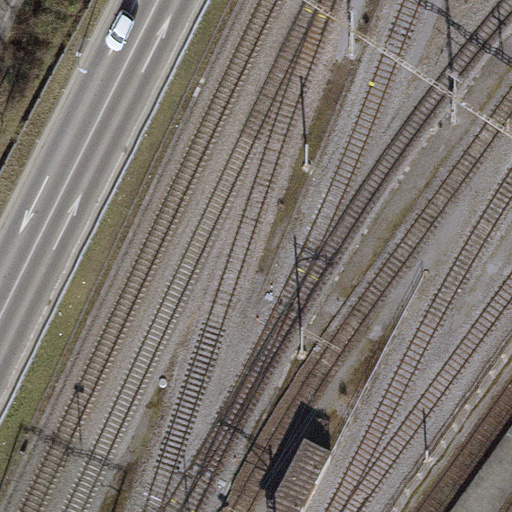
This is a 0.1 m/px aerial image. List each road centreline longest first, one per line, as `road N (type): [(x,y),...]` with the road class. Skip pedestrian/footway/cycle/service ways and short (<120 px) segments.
road 1 (trunk): [(162,0),(0,318)]
road 2 (trunk): [(0,320),(146,0)]
